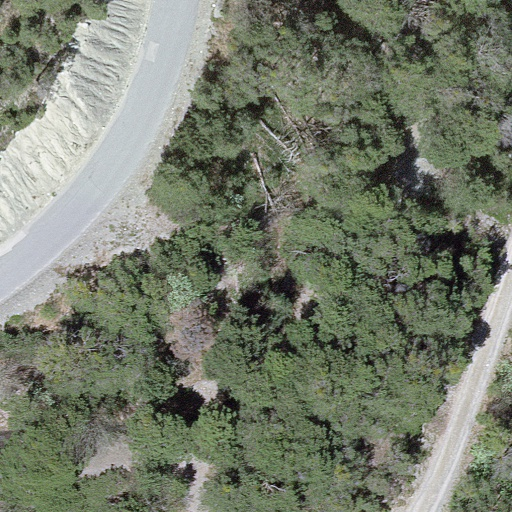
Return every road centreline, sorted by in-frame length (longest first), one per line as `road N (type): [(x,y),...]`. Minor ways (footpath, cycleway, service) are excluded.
road 1 (track): [(389,511),(511,120)]
road 2 (unclassified): [(0,301),(68,251),(170,126),(211,0)]
